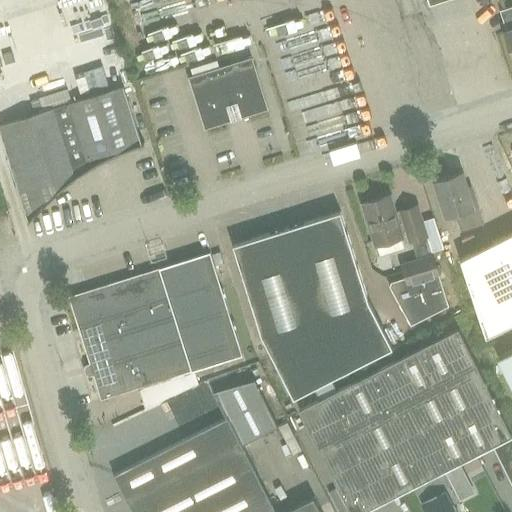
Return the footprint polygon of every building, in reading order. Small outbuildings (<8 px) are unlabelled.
[(74,28),(86,26),(86,24),(104,21),(101,1),(83,4),(84,9),(71,12),(74,28)] [(70,12),(58,13),(60,35),(72,33),(70,12)] [(93,66),(101,91),(0,122),(30,217),(28,220),(29,221),(35,213),(57,191),(81,172),(107,157),(135,145),(145,141),(145,140),(140,141),(123,86),(125,86),(116,58),(93,66)] [(202,114),(205,126),(266,106),(262,95),(261,95),(250,58),(190,77),(202,114)] [(461,229),(483,222),(474,193),(470,194),(462,170),(434,179),(445,214),(455,211),(461,229)] [(410,239),(427,234),(417,203),(395,210),(390,193),(362,202),(375,242),(408,232),(410,239)] [(368,299),(340,209),(233,243),(261,333),(294,397),(393,346),(368,299)] [(439,209),(426,211),(431,243),(443,242),(439,209)] [(511,231),(460,257),(485,335),(511,321),(511,231)] [(198,382),(194,369),(243,353),(210,250),(68,295),(89,363),(86,364),(85,367),(86,372),(89,373),(92,372),(101,398),(138,386),(145,407),(198,382)] [(432,253),(402,263),(406,275),(391,280),(389,284),(410,323),(448,304),(432,253)] [(511,481),(511,437),(511,435),(511,433),(458,327),(299,407),(351,511),(357,511),(413,484),(427,511),(456,511),(453,504),(461,500),(445,468),(493,444),(511,481)] [(511,349),(497,357),(511,385),(511,349)] [(324,511),(314,492),(278,510),(242,439),(279,420),(256,374),(216,386),(229,412),(115,470),(135,511),(324,511)]
